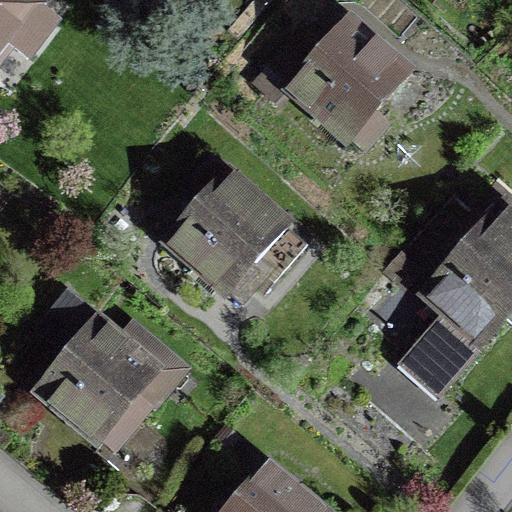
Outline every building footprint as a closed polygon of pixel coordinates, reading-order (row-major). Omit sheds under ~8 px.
[(0,0),(0,54),(7,45),(25,60),(54,23),(24,0),(0,0)] [(275,106),(290,90),(362,154),(387,125),(373,113),(409,72),(399,64),(351,21),(308,69),(286,49),(253,87),(275,106)] [(288,225),(215,160),(184,195),(196,206),(163,244),(224,297),(288,225)] [(456,324),(446,335),(435,326),(412,352),(448,383),(511,310),(511,213),(504,206),(425,297),(456,324)] [(38,394),(113,457),(186,371),(155,344),(142,360),(98,323),(38,394)] [(319,511),(263,466),(224,511),(319,511)]
